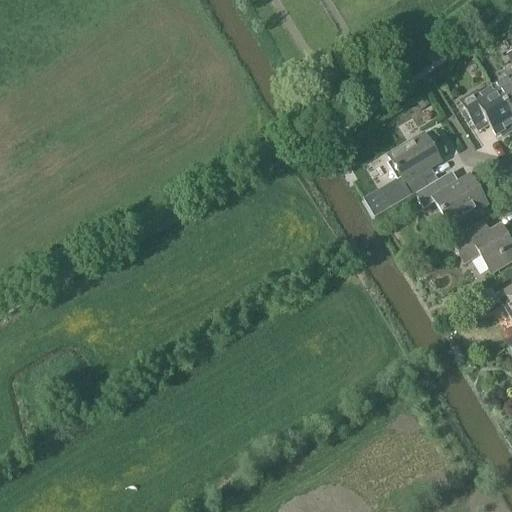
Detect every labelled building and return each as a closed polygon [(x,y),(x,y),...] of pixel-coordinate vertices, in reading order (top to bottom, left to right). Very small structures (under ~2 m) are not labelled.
[(490,89),(511,124),(511,69),(508,73),(510,77),(490,89)] [(511,126),(511,124),(490,89),(477,97),(474,93),(457,103),(474,132),(485,125),(493,138),(497,135),(500,139),(511,131),(511,128),(511,127),(511,126)] [(421,98),(415,103),(422,111),(427,108),(429,106),(423,97),(421,98)] [(417,175),(438,163),(422,136),(385,157),(392,169),(391,169),(394,173),(390,175),(394,181),(377,191),(388,208),(387,209),(388,210),(398,204),(414,194),(425,188),(417,175)] [(425,188),(414,194),(423,210),(433,204),(448,229),(485,207),(467,177),(439,194),(433,183),(425,188)] [(511,261),(511,251),(497,228),(477,240),(471,230),(449,244),(462,265),(477,256),(489,276),(511,261)] [(511,289),(498,298),(511,320),(511,289)] [(495,301),(488,290),(464,304),(473,318),(484,311),(483,308),(495,301)]
